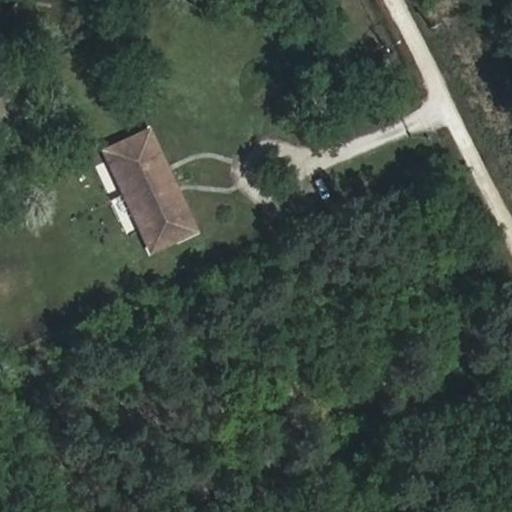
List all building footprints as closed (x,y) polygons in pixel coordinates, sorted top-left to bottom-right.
[(21,25),(35,8),(25,0),(19,0),(7,14),(21,25)] [(0,122),(30,108),(21,89),(0,99),(0,122)] [(149,155),(157,151),(148,133),(140,136),(149,155)] [(173,186),(157,151),(149,155),(140,136),(105,152),(151,251),(175,240),(169,226),(188,217),(178,196),(171,199),(167,189),(173,186)] [(178,196),(173,186),(167,189),(171,199),(178,196)] [(175,240),(194,231),(188,217),(169,226),(175,240)]
